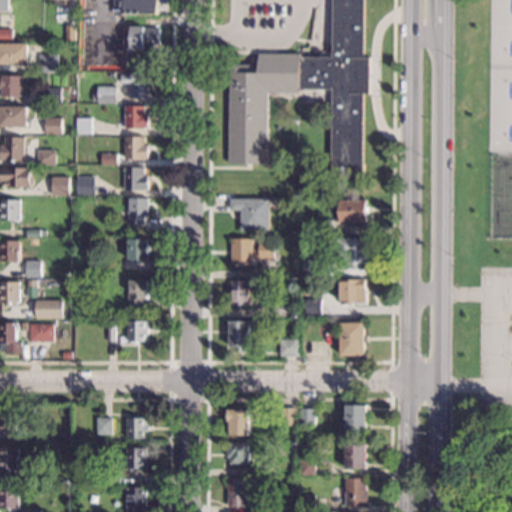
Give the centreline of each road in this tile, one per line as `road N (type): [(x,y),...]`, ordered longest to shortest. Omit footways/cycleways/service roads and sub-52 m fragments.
road 1 (tertiary): [(410,0),(404,511)]
road 2 (residential): [(190,511),(192,0)]
road 3 (tertiary): [(441,511),(442,28)]
road 4 (residential): [(444,382),(0,382)]
